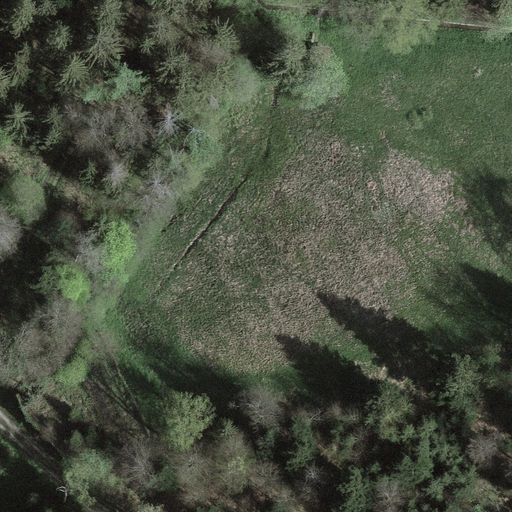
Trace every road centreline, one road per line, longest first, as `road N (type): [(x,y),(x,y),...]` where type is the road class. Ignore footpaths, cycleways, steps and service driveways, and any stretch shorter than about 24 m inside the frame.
road 1 (track): [(155,0),(0,284)]
road 2 (track): [(0,428),(109,511)]
